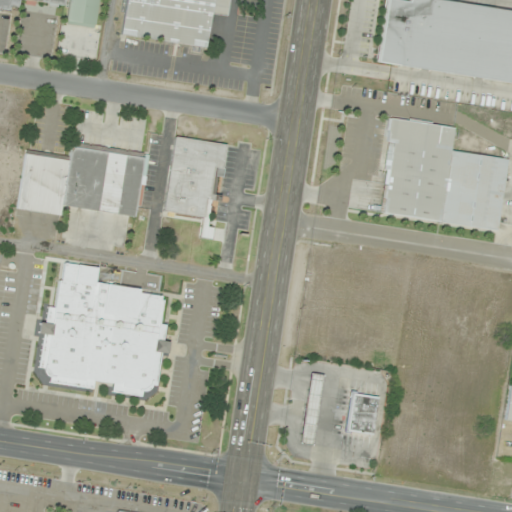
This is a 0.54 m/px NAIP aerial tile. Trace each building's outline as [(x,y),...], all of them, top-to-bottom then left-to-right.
[(0,0),(0,9),(15,11),(17,0),(63,6),(63,0),(0,0)] [(97,0),(68,0),(66,23),(94,26),(97,0)] [(205,46),(209,14),(225,17),(227,0),(126,0),(122,36),(205,46)] [(385,0),(376,63),(511,82),(511,11),(434,0),(407,0),(407,2),(393,0),(385,0)] [(452,128),(390,120),(378,214),(496,230),(505,159),(449,152),(452,128)] [(161,211),(212,220),(224,144),(174,136),(161,211)] [(15,210),(59,216),(60,207),(134,217),(143,153),(70,143),(67,160),(23,154),(15,210)] [(154,397),(159,355),(165,356),(169,326),(158,325),(162,293),(94,285),(96,267),(60,263),(55,308),(46,307),(45,323),(38,322),(37,335),(41,335),(35,382),(92,388),(92,383),(110,385),(110,392),(154,397)] [(312,446),(322,375),(308,373),(298,444),(312,446)] [(511,385),(508,385),(503,421),(511,422),(511,385)] [(377,397),(350,393),(344,432),(371,436),(377,397)]
